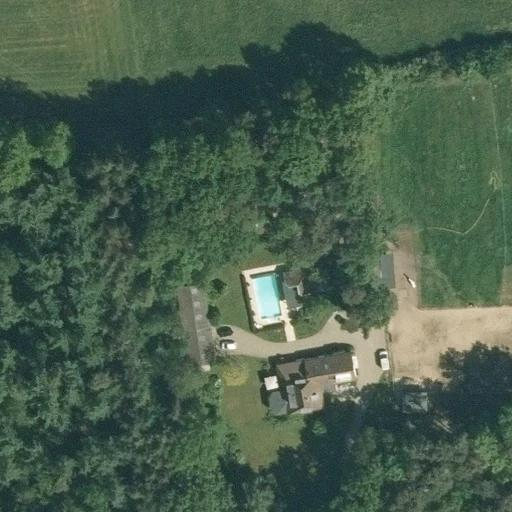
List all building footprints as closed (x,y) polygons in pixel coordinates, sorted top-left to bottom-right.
[(327,136),(336,136),(336,125),(328,124),(327,136)] [(246,228),(245,218),(234,219),(235,229),(246,228)] [(368,273),(381,272),(380,248),(366,249),(368,273)] [(300,289),(304,292),(312,292),(318,283),(311,262),(292,265),(292,269),(284,270),(286,280),(290,282),(298,280),(300,289)] [(176,283),(188,365),(216,361),(204,279),(176,283)] [(286,289),(266,293),(273,329),(293,324),(286,289)] [(283,375),(289,411),(290,411),(325,405),(321,384),(355,378),(351,351),(296,360),(277,363),(279,376),(283,375)] [(286,421),(332,413),(331,406),(285,414),(286,421)]
